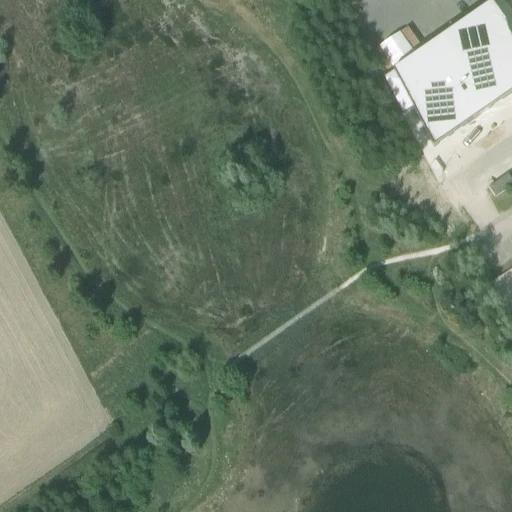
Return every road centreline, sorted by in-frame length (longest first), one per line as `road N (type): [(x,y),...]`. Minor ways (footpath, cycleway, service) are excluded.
road 1 (track): [(203,381),(186,350),(114,312),(82,283),(10,175),(0,136)]
road 2 (track): [(377,265),(347,172),(283,49),(236,0)]
road 3 (track): [(511,389),(451,325),(393,289),(377,265)]
road 4 (track): [(180,511),(215,469),(203,381)]
